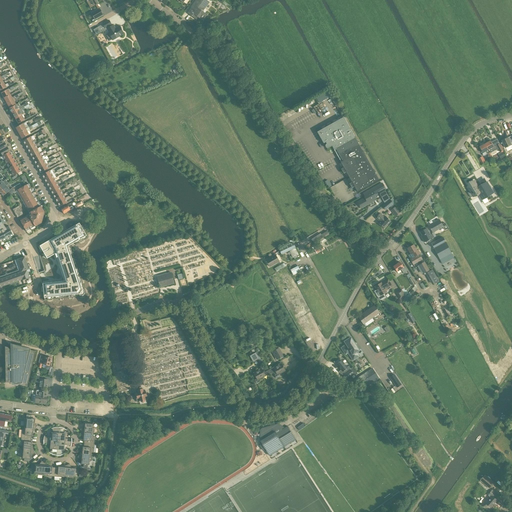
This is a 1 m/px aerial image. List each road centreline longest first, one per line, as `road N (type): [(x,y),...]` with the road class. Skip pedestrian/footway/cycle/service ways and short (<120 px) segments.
road 1 (tertiary): [(382,255),(299,393),(279,410),(236,402),(177,305),(136,312),(88,349),(60,348)]
road 2 (tertiary): [(382,255),(336,216),(214,50),(157,5)]
road 3 (tertiary): [(511,114),(470,131),(382,255)]
road 4 (tertiary): [(28,241),(52,223),(52,205),(0,115)]
